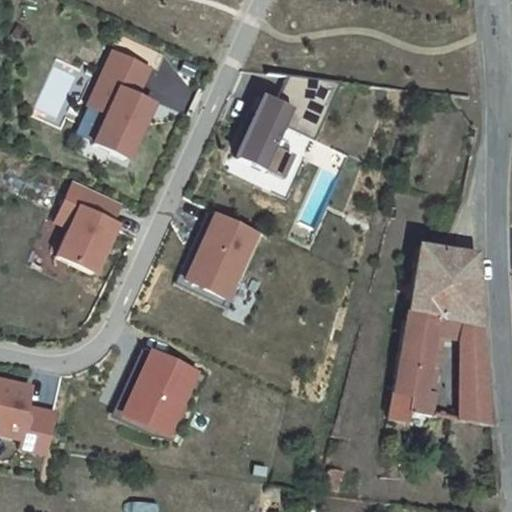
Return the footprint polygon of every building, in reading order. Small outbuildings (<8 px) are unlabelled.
[(82,109),(97,117),(82,151),(119,167),(143,112),(128,105),(142,75),(105,59),(82,109)] [(286,154),(270,147),(287,109),(256,96),(228,157),(259,171),(260,169),(277,176),(286,154)] [(108,231),(105,230),(114,210),(67,188),(49,226),(61,232),(46,262),(86,280),(108,231)] [(249,234),(209,217),(181,280),(221,297),(249,234)] [(449,417),(487,424),(463,257),(450,256),(409,246),(382,422),(397,425),(400,409),(430,415),(440,354),(450,356),(451,347),(461,348),(449,417)] [(189,372),(144,352),(116,415),(161,434),(189,372)] [(19,414),(23,395),(0,389),(0,444),(19,448),(17,457),(44,462),(48,420),(19,414)]
